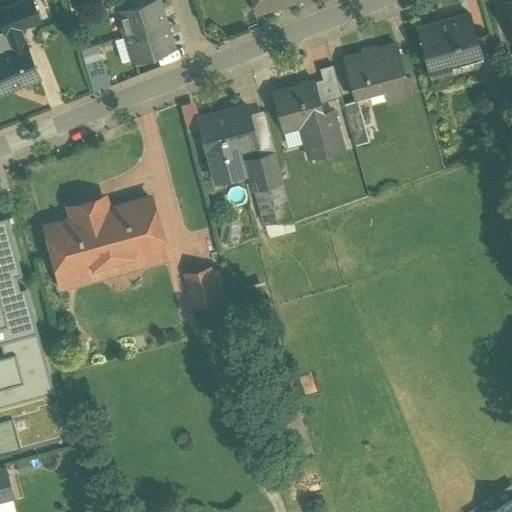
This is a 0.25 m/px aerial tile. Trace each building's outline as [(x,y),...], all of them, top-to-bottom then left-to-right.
[(0,20),(4,30),(0,32),(0,92),(38,77),(19,29),(39,21),(30,0),(26,0),(0,10),(0,20)] [(127,0),(109,6),(118,35),(164,20),(157,0),(127,0)] [(298,0),(244,0),(250,19),(300,3),(298,0)] [(511,12),(500,15),(509,55),(511,54),(511,12)] [(466,15),(414,29),(431,90),(477,77),(482,94),(494,90),(484,53),(477,55),(466,15)] [(118,35),(128,65),(174,50),(164,20),(118,35)] [(96,44),(77,50),(89,90),(108,84),(96,44)] [(391,46),(341,62),(353,98),(382,88),(388,108),(409,101),(391,46)] [(312,83),(271,93),(281,131),(295,127),(303,160),(330,154),(312,83)] [(292,221),(253,98),(187,119),(211,196),(252,183),(267,228),(292,221)] [(354,105),(341,108),(352,148),(364,144),(354,105)] [(63,221),(39,228),(54,287),(162,259),(146,197),(104,208),(101,195),(59,206),(63,221)] [(0,217),(0,408),(51,394),(0,217)] [(218,240),(235,241),(236,219),(218,219),(218,240)] [(206,269),(180,275),(189,311),(215,305),(206,269)] [(260,282),(239,287),(244,310),(265,305),(260,282)] [(272,335),(252,343),(257,356),(278,348),(272,335)] [(7,417),(0,419),(0,452),(15,448),(7,417)] [(0,502),(13,499),(4,467),(0,467),(0,502)] [(511,511),(511,496),(488,511),(511,511)]
